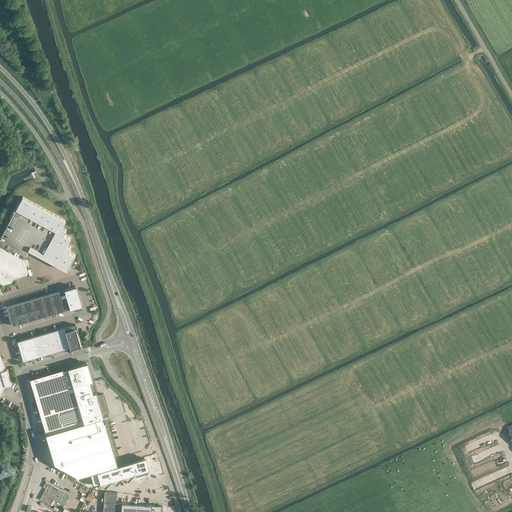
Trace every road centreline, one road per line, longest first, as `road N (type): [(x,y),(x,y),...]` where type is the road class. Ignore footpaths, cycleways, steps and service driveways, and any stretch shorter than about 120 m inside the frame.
road 1 (unclassified): [(100,348),(142,408),(179,511)]
road 2 (primary): [(188,511),(133,345)]
road 3 (primary): [(80,196),(54,135),(0,67)]
road 4 (primary): [(127,329),(80,196)]
road 5 (primary): [(0,81),(44,133),(80,196)]
